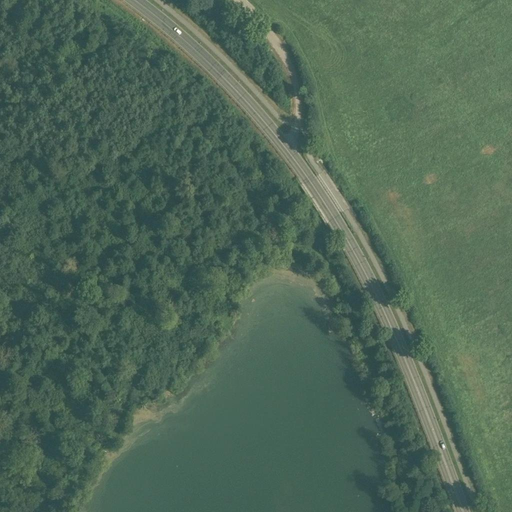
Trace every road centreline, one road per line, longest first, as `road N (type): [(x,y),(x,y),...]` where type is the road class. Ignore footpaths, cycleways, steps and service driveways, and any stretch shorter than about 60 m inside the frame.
road 1 (secondary): [(462,511),(357,257),(252,110),(127,0)]
road 2 (track): [(232,0),(294,75),(299,105),(288,155)]
